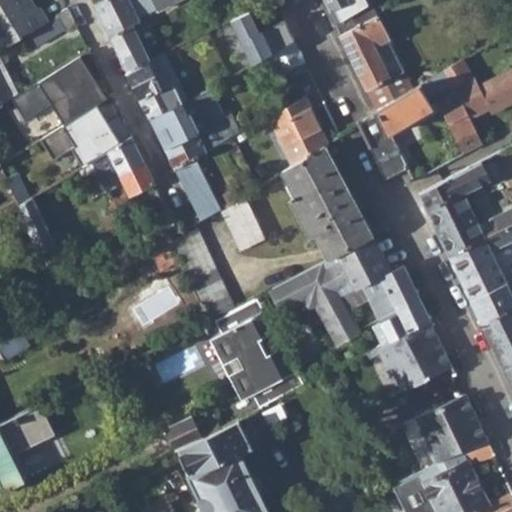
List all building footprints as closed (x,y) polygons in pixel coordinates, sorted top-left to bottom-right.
[(0,0),(0,46),(1,49),(50,20),(41,3),(36,4),(34,0),(0,0)] [(101,0),(96,3),(129,70),(152,58),(137,27),(144,23),(140,17),(158,7),(159,9),(176,0),(101,0)] [(369,2),(368,0),(327,0),(331,7),(337,5),(343,18),(369,2)] [(415,88),(416,87),(372,1),(369,2),(343,18),(337,21),(359,67),(380,108),(415,88)] [(59,14),(66,28),(77,22),(70,8),(59,14)] [(249,41),(257,59),(270,52),(282,46),(272,29),(249,41)] [(290,67),(305,59),(295,38),(282,46),(270,52),(280,72),(290,67)] [(129,70),(151,116),(184,99),(166,64),(180,57),(176,46),(152,58),(129,70)] [(53,102),(65,122),(92,107),(83,93),(97,84),(95,80),(103,75),(90,47),(18,91),(12,95),(25,118),(53,102)] [(0,101),(6,98),(12,95),(18,91),(0,57),(0,101)] [(305,59),(290,67),(295,76),(310,69),(305,59)] [(492,108),(475,75),(466,59),(416,87),(415,88),(425,107),(439,99),(466,152),(485,142),(472,118),(492,108)] [(319,86),(310,69),(295,76),(304,96),(306,94),(319,86)] [(221,114),(209,85),(184,99),(151,116),(167,148),(198,130),(208,151),(223,143),(240,133),(230,110),(221,114)] [(391,127),(425,107),(415,88),(380,108),(358,122),(385,177),(409,167),(391,127)] [(271,115),(293,162),(326,142),(328,140),(306,94),(304,96),(271,115)] [(73,149),(84,166),(94,160),(133,136),(125,119),(106,130),(92,107),(65,122),(41,137),(54,159),(73,149)] [(167,148),(178,170),(197,158),(208,151),(198,130),(167,148)] [(122,171),(132,193),(155,181),(133,136),(94,160),(104,180),(122,171)] [(321,243),(329,258),(357,243),(365,239),(373,234),(326,142),(293,162),(283,168),(294,191),(292,192),(294,196),(292,197),(310,234),(313,232),(319,244),(321,243)] [(178,170),(201,217),(220,206),(197,158),(178,170)] [(418,188),(450,255),(511,224),(511,207),(479,222),(462,188),(488,176),(480,158),(418,188)] [(84,166),(98,195),(108,190),(104,180),(94,160),(84,166)] [(19,198),(21,204),(31,198),(18,170),(8,176),(19,198)] [(221,206),(239,247),(265,236),(246,195),(221,206)] [(25,211),(53,269),(64,262),(34,197),(31,198),(21,204),(25,211)] [(0,208),(4,215),(21,204),(19,198),(0,208)] [(0,217),(0,239),(12,232),(6,221),(25,211),(21,204),(4,215),(0,217)] [(144,230),(149,241),(177,225),(170,211),(160,217),(162,220),(144,230)] [(171,235),(212,318),(216,316),(236,306),(192,222),(171,235)] [(511,224),(450,255),(471,299),(508,282),(511,278),(511,253),(498,261),(493,251),(511,242),(511,224)] [(365,239),(357,243),(367,262),(382,254),(373,234),(365,239)] [(150,247),(161,269),(180,259),(169,236),(150,247)] [(329,258),(276,285),(287,306),(307,295),(319,303),(329,324),(351,312),(342,294),(363,284),(390,270),(382,254),(367,262),(357,243),(329,258)] [(390,270),(363,284),(379,318),(398,309),(420,298),(403,264),(390,270)] [(61,287),(67,298),(78,291),(73,280),(61,287)] [(471,299),(482,321),(511,305),(511,290),(508,282),(471,299)] [(210,334),(240,396),(252,390),(258,403),(304,381),(284,344),(269,352),(261,337),(276,329),(258,295),(236,306),(216,316),(222,328),(210,334)] [(382,322),(389,339),(429,318),(420,298),(398,309),(399,313),(382,322)] [(511,305),(482,321),(511,383),(511,305)] [(351,312),(329,324),(339,341),(360,330),(351,312)] [(452,364),(429,318),(389,339),(380,343),(378,344),(376,345),(385,363),(387,361),(400,389),(452,364)] [(0,337),(0,349),(5,358),(31,343),(21,325),(0,337)] [(378,344),(380,343),(373,329),(362,334),(370,348),(376,345),(378,344)] [(465,392),(451,398),(452,401),(466,394),(465,392)] [(426,444),(435,463),(487,437),(466,394),(452,401),(451,398),(415,416),(429,443),(426,444)] [(0,421),(0,488),(35,472),(24,446),(53,431),(40,402),(0,421)] [(173,418),(169,420),(180,442),(208,429),(197,407),(184,412),(181,406),(170,411),(173,418)] [(264,511),(270,509),(240,448),(250,443),(237,414),(208,429),(180,442),(192,468),(190,469),(201,493),(199,494),(209,511),(264,511)] [(492,511),(470,461),(493,451),(487,437),(435,463),(403,478),(409,490),(425,483),(440,511),(492,511)] [(325,482),(312,489),(323,511),(333,511),(339,509),(351,503),(361,498),(349,473),(327,484),(325,482)] [(339,509),(340,511),(354,511),(351,503),(339,509)]
